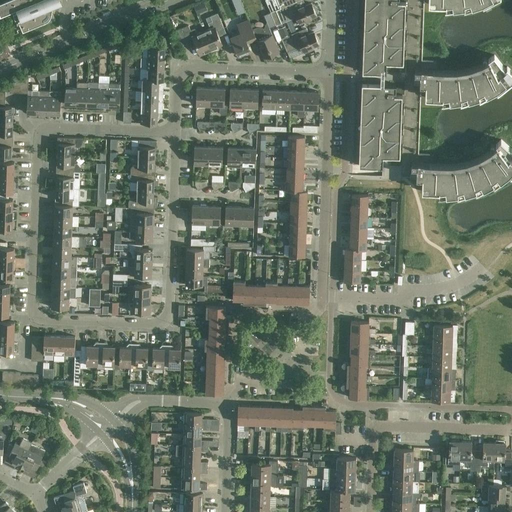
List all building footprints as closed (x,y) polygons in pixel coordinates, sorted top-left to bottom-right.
[(23,31),(46,22),(47,22),(47,21),(48,21),(49,20),(50,19),(50,18),(51,17),(52,16),(52,15),(54,3),(58,2),(57,0),(7,0),(0,3),(0,14),(1,16),(18,9),(19,11),(14,13),(16,19),(21,17),(22,19),(19,20),(23,31)] [(277,0),(278,2),(268,6),(271,13),(276,10),(281,8),(296,2),(295,0),(277,0)] [(358,0),(352,176),(424,178),(425,163),(418,163),(421,85),(427,85),(428,70),(422,70),(424,0),(358,0)] [(429,0),(429,4),(446,5),(447,9),(445,10),(451,10),(466,8),(466,9),(464,9),(465,10),(484,4),(484,5),(483,6),(484,6),(495,0),(429,0)] [(276,10),(271,13),(276,26),(282,24),(297,17),(300,24),(311,19),(311,18),(317,16),(311,3),(306,6),(301,8),(298,1),(296,2),(281,8),(276,10)] [(195,17),(200,26),(207,22),(202,13),(195,17)] [(210,29),(204,32),(212,50),(223,45),(217,31),(224,28),(218,13),(210,17),(212,21),(208,23),(210,29)] [(270,28),(276,26),(271,13),(264,15),(267,22),(263,31),(262,30),(261,30),(260,30),(258,30),(256,30),(255,30),(254,31),(254,30),(253,31),(256,36),(265,58),(279,52),(270,28)] [(256,36),(253,31),(249,20),(238,25),(241,33),(231,37),(239,56),(246,53),(247,54),(252,52),(247,40),(256,36)] [(11,24),(5,26),(10,37),(15,35),(11,24)] [(212,50),(204,32),(197,34),(195,29),(191,31),(189,26),(176,31),(182,46),(194,40),(200,55),(212,50)] [(287,52),(288,52),(301,46),(304,53),(314,49),(313,47),(319,45),(314,32),(301,37),(299,31),(282,38),(287,52)] [(109,51),(120,46),(119,42),(107,47),(109,51)] [(98,55),(109,51),(107,47),(96,51),(98,55)] [(165,47),(144,47),(144,58),(165,59),(165,47)] [(87,60),(98,55),(96,51),(85,56),(87,60)] [(511,71),(507,67),(506,69),(495,55),(489,60),(491,63),(485,66),(472,71),(458,74),(444,74),(438,74),(428,73),(428,70),(425,69),(422,69),(416,69),(415,74),(416,74),(416,83),(420,83),(420,85),(421,85),(424,85),(426,85),(426,97),(443,98),(443,103),(442,103),(442,104),(454,102),(462,101),(462,102),(461,103),(480,97),(481,98),(480,99),(480,100),(498,90),(499,91),(498,92),(498,93),(511,82),(511,71)] [(76,64),(87,60),(85,56),(74,61),(76,64)] [(165,59),(144,58),(141,58),(141,69),(164,70),(165,59)] [(64,69),(76,64),(74,61),(63,65),(64,69)] [(57,72),(61,70),(59,67),(48,72),(49,75),(51,75),(51,80),(57,80),(57,72)] [(164,81),(164,70),(141,69),(140,79),(142,80),(164,81)] [(38,80),(49,75),(48,72),(36,76),(38,80)] [(164,88),(164,81),(142,80),(142,90),(162,91),(162,88),(164,88)] [(87,105),(88,89),(88,82),(77,82),(77,88),(76,105),(87,105)] [(98,106),(99,89),(99,83),(88,82),(88,89),(87,105),(98,106)] [(109,106),(109,89),(110,83),(99,83),(99,89),(98,106),(109,106)] [(120,106),(121,84),(110,83),(109,89),(109,106),(120,106)] [(211,106),(211,88),(197,87),(196,105),(211,106)] [(76,105),(77,88),(66,88),(65,104),(76,105)] [(225,88),(211,88),(211,106),(220,106),(220,112),(222,115),(227,115),(228,95),(225,94),(225,88)] [(244,107),(245,89),(230,89),(230,106),(244,107)] [(259,90),(245,89),(244,107),(258,107),(259,90)] [(39,114),(39,91),(32,90),(32,96),(28,96),(27,113),(39,114)] [(163,102),(164,94),(162,94),(162,91),(142,90),(142,101),(163,102)] [(276,108),(277,90),(263,90),(262,107),(276,108)] [(290,108),(291,91),(277,90),(276,108),(276,114),(285,114),(285,108),(290,108)] [(49,114),(50,91),(39,91),(39,114),(49,114)] [(61,114),(61,92),(50,91),(49,114),(61,114)] [(304,117),(304,109),(305,91),(291,91),(290,108),(298,109),(298,117),(304,117)] [(319,92),(305,91),(304,109),(319,110),(319,92)] [(163,109),(163,102),(142,101),(141,112),(158,112),(162,113),(162,109),(163,109)] [(14,114),(15,107),(0,106),(0,123),(13,124),(13,114),(14,114)] [(132,112),(128,112),(124,112),(123,123),(131,123),(132,112)] [(158,124),(158,112),(141,112),(141,123),(158,124)] [(198,122),(197,126),(200,132),(210,127),(210,122),(198,122)] [(214,122),(214,127),(217,132),(226,127),(227,123),(214,122)] [(13,134),(13,124),(0,123),(0,140),(13,141),(14,135),(13,134)] [(231,123),(231,127),(234,133),(243,128),(243,123),(231,123)] [(247,123),(247,128),(250,133),(259,128),(260,124),(247,123)] [(289,136),(288,147),(305,147),(305,136),(289,136)] [(82,144),(82,138),(58,137),(58,144),(59,144),(58,155),(75,155),(75,147),(79,147),(82,144)] [(13,147),(13,141),(0,140),(0,157),(12,158),(12,147),(13,147)] [(157,148),(157,141),(139,140),(138,157),(155,158),(155,148),(157,148)] [(511,149),(501,140),(496,146),(499,148),(494,152),(481,160),(468,165),(454,167),(440,167),(434,167),(425,167),(425,163),(421,163),(418,163),(412,162),(412,167),(413,167),(412,176),(417,177),(417,178),(420,178),(423,179),(422,191),(439,191),(440,196),(438,196),(439,197),(458,194),(459,195),(458,196),(458,197),(477,191),(477,192),(476,192),(477,193),(494,184),(495,185),(494,186),(495,186),(510,174),(511,175),(511,176),(511,175),(511,149)] [(208,164),(209,147),(195,146),(194,164),(208,164)] [(223,147),(209,147),(208,164),(223,165),(223,147)] [(304,158),(305,147),(288,147),(288,157),(304,158)] [(242,166),(242,148),(228,148),(228,165),(242,166)] [(257,149),(242,148),(242,166),(256,166),(257,149)] [(75,163),(75,155),(58,155),(58,165),(57,165),(57,171),(80,172),(81,166),(77,163),(75,163)] [(155,168),(155,158),(138,157),(138,165),(134,165),(131,169),(131,174),(156,175),(156,168),(155,168)] [(304,169),(304,158),(288,157),(288,168),(304,169)] [(0,172),(14,173),(15,162),(0,161),(0,172)] [(303,180),(304,169),(288,168),(287,179),(303,180)] [(80,189),(80,172),(57,171),(56,177),(57,177),(57,188),(80,189)] [(14,173),(0,172),(0,182),(14,183),(14,173)] [(158,185),(158,182),(157,180),(155,180),(156,175),(131,174),(131,178),(133,183),(138,183),(137,191),(154,191),(154,185),(158,185)] [(303,190),(303,180),(287,179),(287,191),(291,191),(291,190),(303,191),(303,190)] [(196,181),(195,185),(198,190),(208,185),(208,181),(196,181)] [(212,181),(212,186),(215,191),(224,186),(225,182),(212,181)] [(0,192),(14,193),(14,183),(0,182),(0,192)] [(229,182),(229,186),(232,192),(241,187),(241,182),(229,182)] [(243,182),(243,187),(246,192),(255,187),(256,183),(243,182)] [(79,206),(80,189),(57,188),(57,198),(56,198),(55,205),(73,205),(79,206)] [(308,191),(303,190),(303,191),(291,190),(291,191),(291,201),(307,202),(308,191)] [(154,197),(154,191),(137,191),(137,199),(132,199),(130,203),(130,207),(137,208),(154,208),(155,203),(158,203),(160,201),(160,198),(154,197)] [(352,194),(352,205),(368,206),(368,195),(352,194)] [(0,209),(13,210),(13,199),(0,198),(0,209)] [(307,213),(307,202),(291,201),(291,212),(307,213)] [(73,216),(73,205),(55,205),(55,215),(73,216)] [(206,223),(207,206),(193,205),(192,223),(206,223)] [(368,217),(368,206),(352,205),(352,216),(368,217)] [(221,206),(207,206),(206,223),(220,224),(221,206)] [(240,225),(240,207),(226,207),(225,224),(240,225)] [(255,208),(240,207),(240,225),(254,225),(255,208)] [(154,222),(154,213),(153,213),(154,208),(137,208),(137,214),(133,213),(133,222),(154,222)] [(0,219),(13,220),(13,210),(0,209),(0,219)] [(307,224),(307,213),(291,212),(290,223),(307,224)] [(72,226),(73,216),(55,215),(55,226),(72,226)] [(367,227),(368,217),(352,216),(351,227),(367,227)] [(13,220),(0,219),(0,230),(12,231),(13,220)] [(154,222),(133,222),(131,222),(130,231),(153,231),(154,222)] [(306,235),(307,224),(290,223),(290,234),(306,235)] [(72,236),(72,226),(55,226),(54,236),(72,236)] [(367,238),(367,227),(351,227),(351,238),(367,238)] [(153,241),(153,231),(130,231),(130,240),(153,241)] [(306,245),(306,235),(290,234),(290,245),(306,245)] [(80,237),(72,236),(54,236),(54,246),(72,247),(79,247),(80,237)] [(366,250),(367,238),(351,238),(350,248),(350,249),(362,249),(361,250),(366,250)] [(15,248),(4,248),(5,242),(0,242),(0,258),(14,259),(15,248)] [(152,259),(153,249),(142,249),(143,245),(119,244),(115,244),(114,250),(130,251),(130,250),(133,250),(132,258),(152,259)] [(305,256),(306,245),(290,245),(289,256),(305,256)] [(71,257),(72,247),(54,246),(53,256),(71,257)] [(214,246),(205,246),(196,246),(196,249),(187,248),(187,258),(210,258),(210,250),(214,250),(214,246)] [(361,260),(361,250),(362,249),(350,249),(350,248),(346,248),(345,259),(361,260)] [(77,257),(71,257),(53,256),(53,266),(77,267),(77,257)] [(0,268),(14,269),(14,259),(0,258),(0,268)] [(152,259),(132,258),(129,258),(129,267),(131,267),(152,268),(152,259)] [(209,267),(210,258),(187,258),(186,267),(203,267),(209,267)] [(361,271),(361,260),(345,259),(345,270),(361,271)] [(77,277),(77,267),(53,266),(53,277),(77,277)] [(152,277),(152,268),(131,267),(130,276),(152,277)] [(203,276),(203,267),(186,267),(186,276),(203,276)] [(14,269),(0,268),(0,279),(13,280),(14,269)] [(360,282),(361,271),(345,270),(344,281),(360,282)] [(208,276),(203,276),(186,276),(186,285),(205,286),(205,292),(224,292),(224,286),(207,286),(208,276)] [(228,276),(228,287),(233,288),(233,300),(244,300),(244,304),(247,304),(263,305),(266,305),(266,301),(276,301),(277,282),(266,282),(266,286),(246,285),(246,281),(234,281),(234,276),(228,276)] [(76,288),(77,277),(53,277),(52,287),(76,288)] [(288,303),(288,285),(282,285),(282,278),(278,278),(278,282),(277,282),(276,301),(276,303),(288,303)] [(298,303),(299,286),(293,285),(293,279),(288,278),(288,285),(288,303),(298,303)] [(310,304),(310,286),(303,286),(304,279),(299,279),(299,286),(298,303),(310,304)] [(128,286),(128,280),(113,280),(113,294),(117,294),(117,286),(128,286)] [(0,284),(0,295),(10,296),(10,285),(0,284)] [(130,286),(130,294),(151,295),(152,286),(134,285),(134,286),(130,286)] [(76,298),(76,288),(52,287),(52,297),(70,298),(76,298)] [(91,290),(91,298),(101,299),(101,291),(91,290)] [(151,304),(151,295),(130,294),(129,303),(134,303),(151,304)] [(0,305),(10,306),(10,296),(0,295),(0,305)] [(52,297),(52,307),(58,308),(57,313),(75,314),(76,298),(70,298),(52,297)] [(100,307),(101,299),(91,298),(90,306),(100,307)] [(151,313),(151,304),(134,303),(133,312),(151,313)] [(10,306),(0,305),(0,316),(9,316),(10,306)] [(206,338),(205,349),(224,350),(224,340),(228,340),(228,337),(229,321),(229,317),(225,317),(226,307),(207,306),(206,318),(210,318),(209,338),(206,338)] [(0,332),(15,333),(15,322),(0,321),(0,332)] [(369,322),(352,321),(351,332),(369,333),(376,333),(376,329),(369,328),(369,322)] [(406,321),(405,334),(407,335),(414,335),(415,322),(406,321)] [(434,324),(434,335),(457,336),(457,325),(434,324)] [(15,333),(0,332),(0,342),(14,343),(15,333)] [(369,339),(369,333),(351,332),(351,343),(368,344),(375,344),(376,339),(369,339)] [(54,355),(55,336),(44,335),(44,337),(44,343),(44,349),(44,355),(54,355)] [(457,347),(457,336),(434,335),(433,346),(457,347)] [(65,355),(65,336),(55,336),(54,355),(65,355)] [(76,337),(65,336),(65,355),(75,356),(75,352),(76,337)] [(0,352),(14,353),(14,343),(0,342),(0,352)] [(98,365),(98,342),(96,342),(95,344),(95,346),(81,346),(81,352),(81,368),(87,368),(88,364),(98,365)] [(114,369),(115,347),(108,347),(108,344),(107,343),(98,342),(98,365),(97,368),(114,369)] [(131,366),(131,344),(129,343),(128,345),(128,347),(115,347),(114,369),(120,369),(121,365),(131,366)] [(368,350),(368,344),(351,343),(350,355),(352,355),(352,354),(371,355),(375,355),(375,350),(368,350)] [(147,366),(148,348),(141,348),(141,345),(140,344),(131,344),(131,366),(147,366)] [(164,367),(164,345),(162,345),(161,346),(161,349),(148,348),(147,366),(147,370),(154,371),(154,367),(164,367)] [(173,345),(164,345),(164,367),(180,368),(181,349),(174,349),(174,347),(173,345)] [(456,358),(457,347),(433,346),(433,357),(456,358)] [(225,350),(224,350),(205,349),(205,350),(201,349),(201,354),(208,354),(207,361),(225,361),(225,350)] [(75,356),(74,381),(64,381),(63,385),(74,385),(80,386),(81,368),(81,352),(75,352),(75,356)] [(348,364),(347,387),(350,387),(350,398),(369,398),(370,386),(366,386),(366,366),(370,366),(371,355),(352,354),(352,355),(351,364),(348,364)] [(456,368),(456,358),(433,357),(433,368),(456,368)] [(225,361),(207,361),(200,360),(200,365),(207,365),(207,371),(225,372),(225,361)] [(43,368),(43,380),(53,381),(53,380),(54,369),(43,368)] [(429,378),(456,379),(456,368),(433,368),(429,368),(429,373),(429,378)] [(225,372),(207,371),(200,371),(200,376),(207,376),(206,382),(224,383),(225,372)] [(455,390),(456,379),(429,378),(426,378),(426,384),(432,384),(432,389),(455,390)] [(224,394),(224,383),(206,382),(199,382),(199,386),(206,387),(206,393),(224,394)] [(455,401),(455,390),(432,389),(431,400),(455,401)] [(249,424),(250,406),(238,405),(238,423),(244,423),(244,430),(249,431),(249,424)] [(293,409),(292,428),(304,428),(304,424),(324,425),(324,429),(335,429),(335,434),(336,434),(341,434),(342,423),(336,422),(336,410),(326,410),(326,406),(323,406),(306,405),(303,405),(303,409),(293,409)] [(260,431),(260,424),(260,406),(250,406),(249,424),(255,424),(255,431),(260,431)] [(270,431),(271,424),(271,407),(260,406),(260,424),(266,424),(266,431),(270,431)] [(281,432),(281,425),(282,407),(271,407),(271,424),(277,425),(277,432),(281,432)] [(293,409),(293,408),(282,407),(281,425),(288,425),(287,432),(292,432),(292,428),(293,409)] [(202,413),(184,412),(184,424),(202,424),(202,413)] [(201,435),(202,424),(184,424),(183,434),(201,435)] [(201,446),(201,435),(183,434),(183,445),(201,446)] [(21,466),(31,445),(32,443),(24,439),(20,446),(15,444),(14,446),(9,444),(5,463),(11,466),(12,464),(16,466),(17,464),(21,466)] [(460,465),(460,459),(461,441),(460,441),(460,439),(451,439),(451,441),(450,441),(449,452),(443,452),(443,464),(460,465)] [(472,442),(461,441),(460,459),(466,459),(467,465),(477,465),(477,453),(472,453),(472,442)] [(505,454),(506,443),(504,443),(504,441),(496,441),(496,443),(495,443),(494,460),(500,460),(501,466),(501,471),(511,471),(511,454),(505,454)] [(494,460),(495,443),(484,442),(483,453),(477,453),(477,465),(487,466),(488,460),(494,460)] [(35,477),(46,462),(41,460),(45,451),(31,445),(21,466),(26,468),(24,470),(28,472),(28,474),(35,477)] [(201,457),(201,446),(183,445),(177,445),(176,456),(183,456),(201,457)] [(395,449),(394,460),(413,460),(414,449),(395,449)] [(200,467),(201,457),(183,456),(182,467),(200,467)] [(337,457),(337,468),(356,469),(356,458),(337,457)] [(419,460),(413,460),(394,460),(394,470),(419,471),(419,460)] [(252,474),(271,475),(277,475),(277,461),(269,461),(269,464),(252,463),(252,474)] [(200,478),(200,467),(182,467),(182,477),(200,478)] [(356,469),(337,468),(330,468),(330,479),(356,480),(356,469)] [(419,482),(419,471),(394,470),(394,481),(419,482)] [(277,475),(271,475),(252,474),(252,485),(270,486),(276,486),(277,475)] [(200,483),(200,478),(182,477),(181,489),(207,490),(207,484),(200,483)] [(355,491),(356,480),(330,479),(329,489),(331,489),(336,490),(350,490),(350,491),(355,491)] [(418,493),(419,482),(394,481),(393,492),(412,493),(418,493)] [(87,509),(84,499),(83,498),(83,497),(82,497),(81,497),(80,496),(79,497),(77,497),(77,496),(87,493),(84,483),(73,486),(75,491),(63,495),(54,498),(58,510),(60,509),(60,511),(79,511),(88,510),(87,509)] [(482,495),(489,495),(505,496),(505,485),(482,484),(482,495)] [(270,497),(270,486),(252,485),(251,496),(270,497)] [(350,501),(350,491),(350,490),(336,490),(331,489),(331,501),(350,501)] [(420,493),(418,493),(412,493),(393,492),(393,503),(412,503),(412,504),(416,504),(416,497),(420,497),(420,493)] [(185,493),(184,504),(203,504),(203,493),(185,493)] [(505,507),(505,496),(489,495),(482,495),(482,500),(489,500),(488,506),(505,507)] [(0,511),(15,511),(13,510),(15,508),(5,496),(3,498),(0,500),(0,511)] [(270,507),(270,497),(251,496),(251,507),(270,507)] [(348,511),(349,511),(350,501),(331,501),(331,511),(348,511)] [(412,504),(412,503),(393,503),(392,511),(419,511),(420,504),(416,504),(412,504)]
